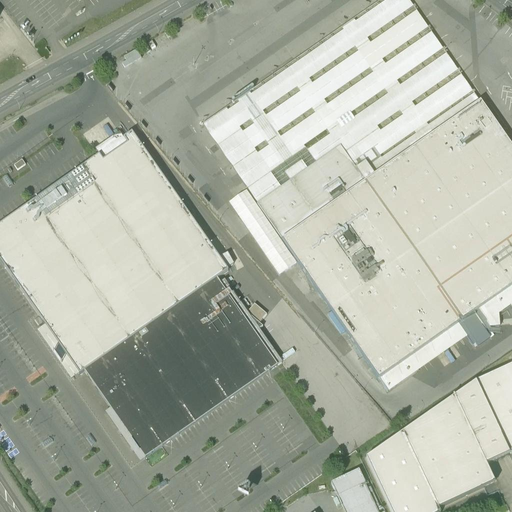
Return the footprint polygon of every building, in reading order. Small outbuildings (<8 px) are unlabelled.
[(374,177),(480,103),(407,0),(381,0),(203,125),(258,203),(340,145),(357,168),(365,163),(374,177)] [(385,387),(511,295),(511,142),(486,105),(367,189),(342,152),(263,206),(274,224),(307,271),(385,387)] [(226,282),(120,135),(0,218),(0,263),(64,351),(84,381),(226,282)] [(274,224),(257,237),(290,282),(307,271),(274,224)] [(141,461),(282,363),(226,282),(84,381),(106,411),(141,461)] [(511,366),(478,382),(511,454),(511,358),(511,359),(511,361),(511,366)] [(438,511),(483,490),(481,484),(492,479),(486,466),(511,454),(478,382),(454,398),(454,397),(453,397),(453,399),(366,459),(390,511),(438,511)] [(377,511),(359,472),(331,484),(335,493),(331,495),(330,497),(331,499),(334,499),(337,498),(344,511),(377,511)]
